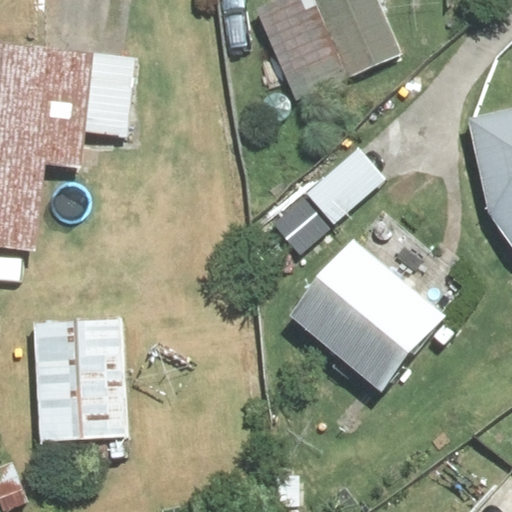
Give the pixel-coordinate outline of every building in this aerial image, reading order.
[(393,0),(266,0),(303,92),(413,48),(393,0)] [(0,37),(0,249),(58,255),(67,161),(107,165),(118,49),(0,37)] [(511,94),(478,104),(511,224),(511,94)] [(405,179),(371,144),(289,223),(322,258),(405,179)] [(370,227),(298,311),(399,397),(472,313),(370,227)] [(139,310),(42,309),(40,441),(137,442),(139,310)]
